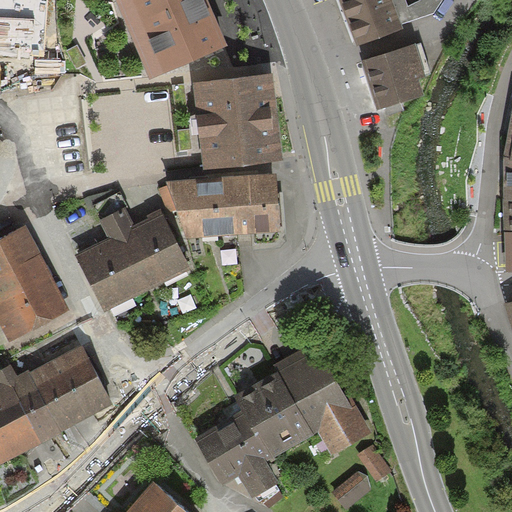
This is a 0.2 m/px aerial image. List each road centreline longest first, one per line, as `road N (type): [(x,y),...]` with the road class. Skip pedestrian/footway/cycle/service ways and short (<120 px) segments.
road 1 (residential): [(148,401),(33,222),(0,121)]
road 2 (primary): [(359,267),(282,0)]
road 3 (primary): [(436,511),(359,267)]
road 4 (residential): [(359,267),(272,304),(148,401)]
road 5 (residential): [(148,401),(64,493),(34,511)]
road 6 (residential): [(486,289),(471,271),(359,267)]
